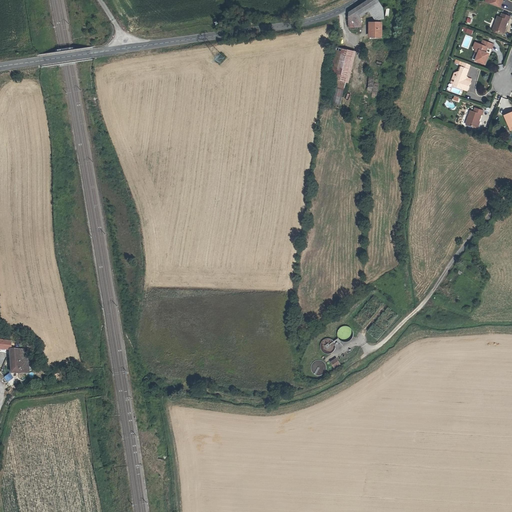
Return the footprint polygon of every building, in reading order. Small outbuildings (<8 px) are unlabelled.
[(380,32),(381,10),(374,0),(373,0),(359,9),(363,15),(375,8),(374,26),(370,25),(369,35),(372,35),(371,38),(380,39),(380,35),(382,35),(382,32),(380,32)] [(511,2),(510,5),(505,2),(503,6),(511,10),(511,2)] [(359,9),(350,14),(350,19),(360,20),(360,17),(363,15),(359,9)] [(500,17),(497,16),(492,29),(502,33),(507,20),(508,20),(510,16),(508,15),(504,14),(501,13),(500,17)] [(350,19),(349,30),(359,30),(359,27),(361,27),(361,22),(360,22),(360,20),(350,19)] [(476,57),(474,62),(484,65),(487,57),(483,56),(486,48),(490,50),(492,45),(481,41),(479,46),(473,44),(472,49),(475,50),(474,53),(477,54),(476,57)] [(352,54),(342,52),(333,90),(342,93),(352,54)] [(453,87),(465,91),(468,83),(463,81),(466,70),(460,68),(456,77),(453,79),(452,83),(453,87)] [(367,96),(376,97),(377,76),(367,76),(367,96)] [(342,93),(333,90),(329,104),(340,107),(343,93),(342,93)] [(463,127),(474,130),(479,116),(479,117),(480,113),(472,110),(471,114),(468,113),(463,127)] [(348,326),(337,329),(341,339),(352,335),(348,326)] [(334,350),(332,343),(331,338),(320,341),(323,353),(334,350)] [(13,342),(0,340),(0,349),(13,350),(13,342)] [(29,351),(13,350),(14,374),(29,374),(29,351)] [(336,357),(329,362),(333,368),(340,364),(336,357)]
